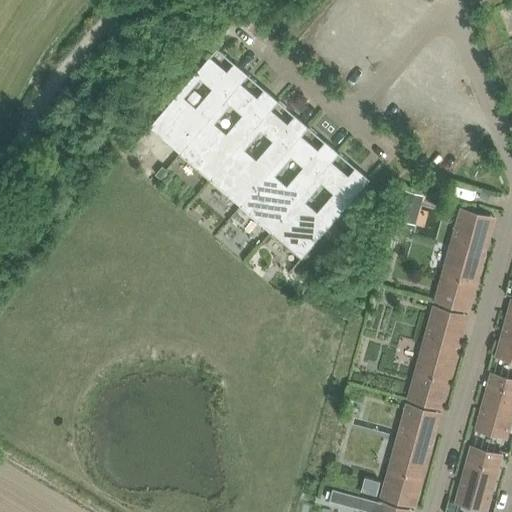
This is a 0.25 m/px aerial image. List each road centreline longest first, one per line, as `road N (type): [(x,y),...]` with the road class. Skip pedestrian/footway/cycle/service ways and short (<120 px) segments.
road 1 (residential): [(511,226),(430,511)]
road 2 (track): [(0,183),(60,83),(133,0)]
road 3 (residential): [(449,8),(511,173)]
road 4 (residential): [(449,8),(423,26),(351,117)]
road 5 (residential): [(351,117),(242,24)]
